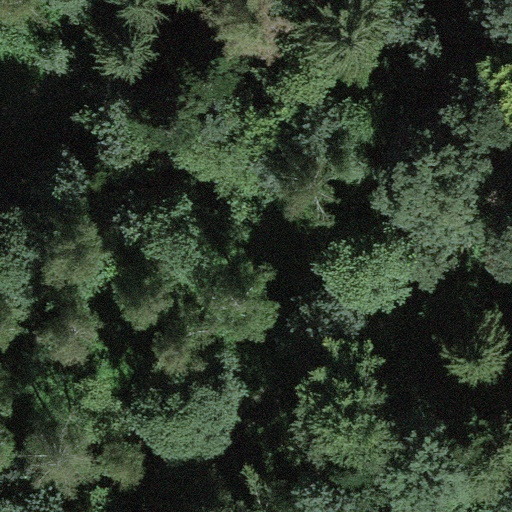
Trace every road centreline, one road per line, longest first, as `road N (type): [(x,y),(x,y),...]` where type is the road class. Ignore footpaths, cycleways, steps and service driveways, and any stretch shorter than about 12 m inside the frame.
road 1 (track): [(511,168),(249,456),(234,511)]
road 2 (track): [(174,0),(86,74),(0,121)]
